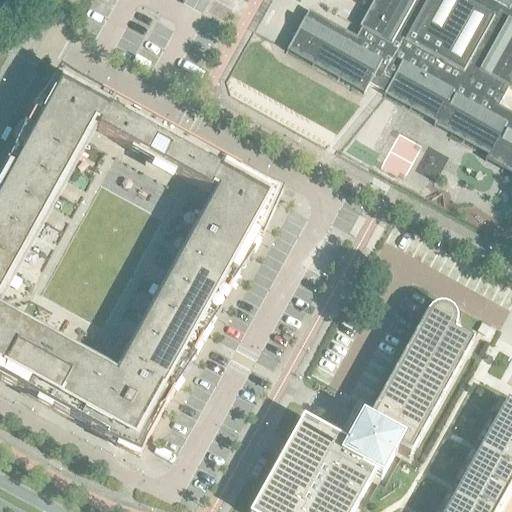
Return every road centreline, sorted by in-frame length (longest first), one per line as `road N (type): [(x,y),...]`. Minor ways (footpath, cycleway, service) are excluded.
road 1 (residential): [(187,119),(331,200),(165,494),(0,406)]
road 2 (residential): [(187,119),(37,37)]
